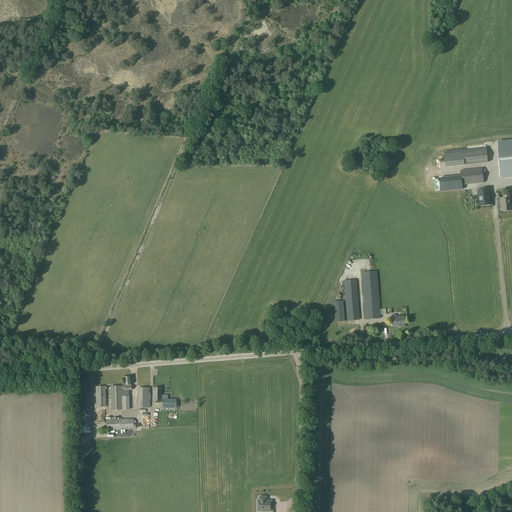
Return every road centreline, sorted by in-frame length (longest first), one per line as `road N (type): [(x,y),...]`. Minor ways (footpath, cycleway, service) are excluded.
road 1 (unclassified): [(0,375),(511,334)]
road 2 (track): [(260,0),(89,367)]
road 3 (track): [(288,507),(300,493),(295,351)]
